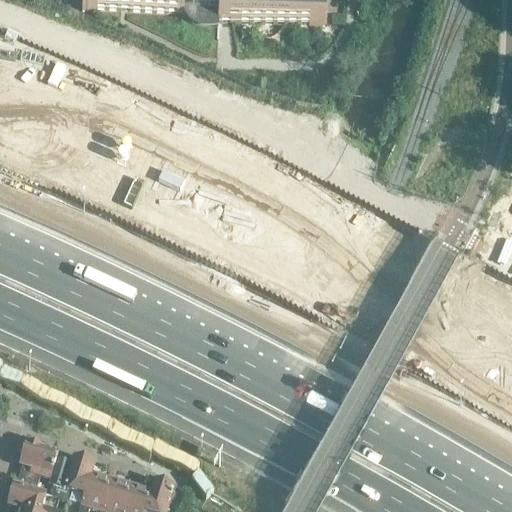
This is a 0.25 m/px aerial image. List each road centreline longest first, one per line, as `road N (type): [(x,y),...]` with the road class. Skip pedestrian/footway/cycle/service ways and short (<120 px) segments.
road 1 (motorway): [(0,206),(242,318),(511,474)]
road 2 (motorway): [(511,511),(157,315),(0,244)]
road 3 (motorway): [(511,338),(230,196),(0,93)]
road 4 (motorway): [(0,309),(405,511)]
